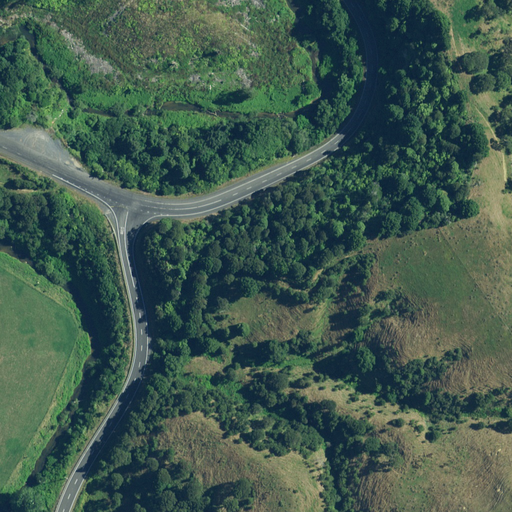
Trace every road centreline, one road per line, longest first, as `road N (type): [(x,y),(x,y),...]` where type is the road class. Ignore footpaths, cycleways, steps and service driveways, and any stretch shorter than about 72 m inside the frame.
road 1 (tertiary): [(355,0),(376,67),(368,105),(346,136),(209,204),(164,209),(131,202)]
road 2 (tertiary): [(65,511),(72,488),(126,407),(142,360),(144,326),(125,239),(131,202)]
road 3 (tertiary): [(131,202),(0,144)]
